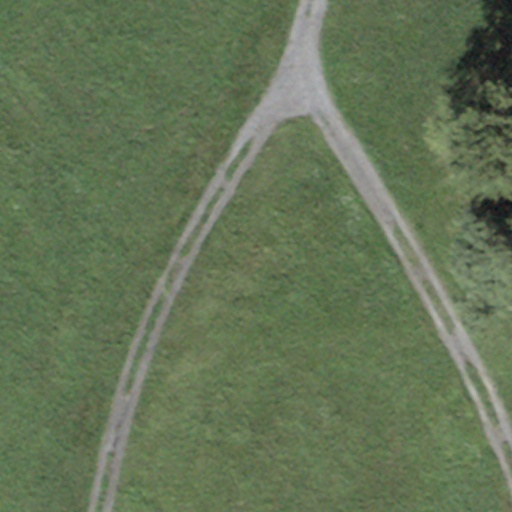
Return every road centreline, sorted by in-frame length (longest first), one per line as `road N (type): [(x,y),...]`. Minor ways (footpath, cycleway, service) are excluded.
road 1 (track): [(511,455),(303,72),(325,0)]
road 2 (track): [(100,511),(134,373),(303,72)]
